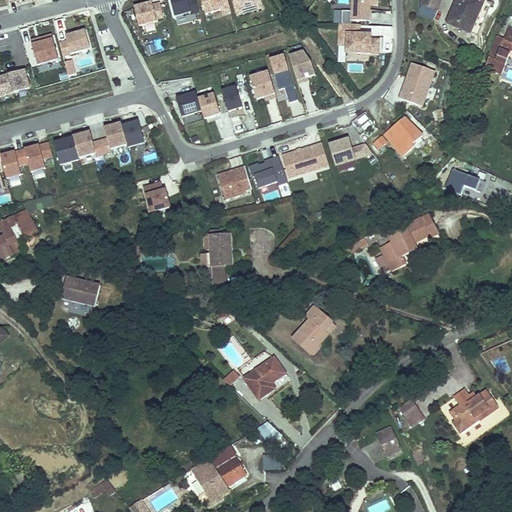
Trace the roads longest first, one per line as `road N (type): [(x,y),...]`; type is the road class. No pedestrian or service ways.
road 1 (residential): [(401,0),(396,70),(376,95),(318,120),(201,155),(188,152),(145,92)]
road 2 (unclassified): [(241,511),(281,489),(398,360),(511,303)]
road 3 (residential): [(145,92),(0,136)]
